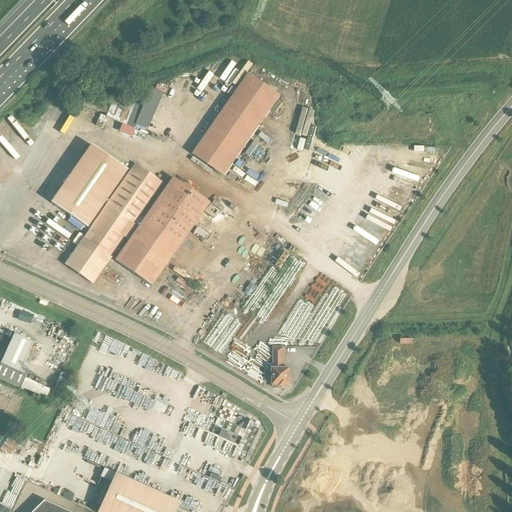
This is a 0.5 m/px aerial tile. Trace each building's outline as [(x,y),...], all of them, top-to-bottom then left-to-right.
[(280,97),(248,74),(230,100),(262,122),(280,97)] [(79,90),(75,101),(107,115),(112,102),(99,98),(79,90)] [(106,118),(133,129),(142,108),(142,106),(132,104),(113,100),(112,102),(107,115),(106,118)] [(245,147),(262,122),(230,100),(213,125),(245,147)] [(193,154),(225,176),(245,147),(213,125),(193,154)] [(70,224),(83,233),(127,171),(91,145),(51,203),(74,219),(70,224)] [(136,165),(107,205),(134,224),(162,183),(136,165)] [(138,227),(128,241),(127,243),(164,269),(209,204),(172,178),(138,227)] [(138,227),(134,224),(107,205),(84,238),(111,256),(124,237),(128,241),(138,227)] [(111,256),(84,238),(65,265),(92,284),(111,256)] [(152,286),(164,269),(127,243),(115,260),(152,286)] [(1,363),(0,362),(0,380),(20,389),(27,375),(19,371),(24,362),(33,344),(13,335),(1,363)] [(284,348),(273,347),(273,385),(280,385),(280,387),(290,387),(290,369),(284,369),(284,348)] [(0,409),(4,412),(3,414),(13,418),(22,398),(13,394),(14,392),(0,384),(0,409)] [(174,511),(179,503),(115,474),(97,511),(174,511)] [(65,511),(44,502),(33,511),(65,511)]
